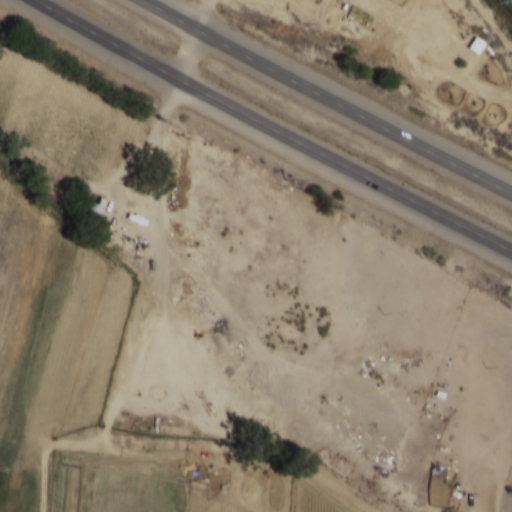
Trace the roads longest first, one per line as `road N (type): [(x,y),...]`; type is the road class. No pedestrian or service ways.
road 1 (trunk): [(36,0),(511,254)]
road 2 (trunk): [(511,193),(144,0)]
